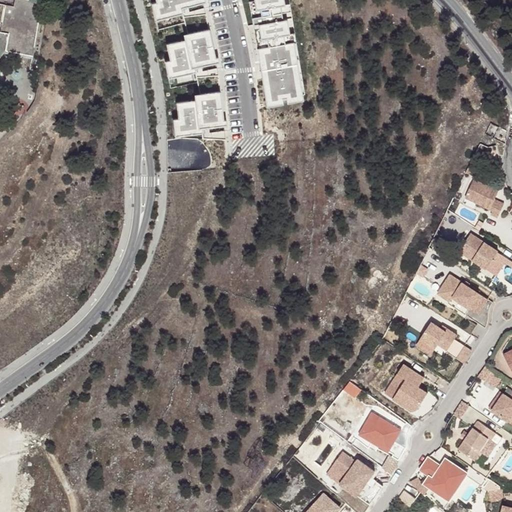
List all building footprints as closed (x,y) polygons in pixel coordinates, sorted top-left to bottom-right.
[(0,92),(0,90),(0,77),(4,73),(0,61),(6,54),(34,59),(43,3),(46,3),(46,0),(16,0),(15,7),(0,4),(0,25),(3,26),(3,32),(0,31),(0,92)] [(154,1),(158,18),(184,14),(181,6),(205,0),(158,0),(154,1)] [(249,0),(267,103),(305,97),(287,0),(249,0)] [(165,60),(170,77),(194,71),(192,64),(217,59),(208,27),(187,33),(188,37),(166,44),(170,59),(165,60)] [(174,119),(177,136),(204,132),(203,125),(227,124),(222,89),(196,92),(196,98),(179,101),(180,117),(174,119)] [(475,179),(466,197),(491,209),(500,191),(475,179)] [(498,200),(492,214),(498,217),(505,204),(498,200)] [(472,233),(461,249),(475,258),(473,260),(487,269),(499,251),(472,233)] [(461,249),(460,251),(473,260),(475,258),(461,249)] [(452,275),(440,294),(452,302),(454,298),(464,283),(452,275)] [(464,283),(454,298),(471,309),(481,294),(464,283)] [(489,300),(481,294),(471,309),(480,315),(489,300)] [(448,332),(433,323),(423,338),(437,348),(440,345),(449,350),(456,340),(459,336),(449,329),(448,332)] [(459,360),(466,347),(456,340),(449,350),(448,352),(459,360)] [(0,342),(0,361),(10,355),(2,342),(0,342)] [(459,360),(465,364),(473,351),(466,347),(459,360)] [(511,347),(503,353),(511,370),(511,347)] [(501,374),(484,364),(477,374),(484,378),(495,385),(501,374)] [(407,365),(400,374),(408,380),(402,389),(395,399),(413,411),(419,410),(426,415),(434,408),(440,399),(432,391),(430,394),(421,388),(418,385),(424,376),(407,365)] [(400,374),(394,384),(402,389),(408,380),(400,374)] [(424,376),(418,385),(421,388),(427,379),(424,376)] [(491,408),(502,391),(498,389),(488,406),(491,408)] [(491,408),(508,419),(511,412),(511,391),(509,396),(502,391),(491,408)] [(469,404),(461,399),(453,411),(461,416),(469,404)] [(375,412),(361,434),(375,442),(381,446),(391,452),(395,455),(394,457),(401,461),(408,448),(407,447),(409,433),(395,424),(375,412)] [(478,419),(459,448),(476,459),(483,450),(480,449),(488,436),(491,438),(496,431),(478,419)] [(329,473),(342,483),(358,461),(345,451),(329,473)] [(443,465),(430,456),(422,469),(431,475),(434,477),(429,485),(451,500),(470,472),(448,458),(443,465)] [(348,476),(342,483),(371,504),(384,486),(372,477),(377,471),(360,459),(358,461),(348,476)] [(431,475),(426,482),(429,485),(434,477),(431,475)] [(325,493),(309,511),(339,511),(343,508),(325,493)]
